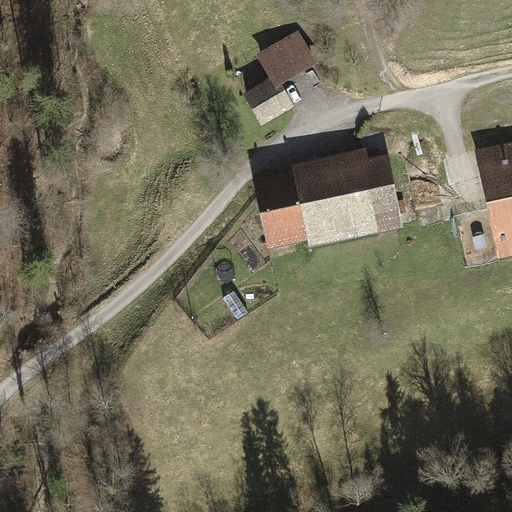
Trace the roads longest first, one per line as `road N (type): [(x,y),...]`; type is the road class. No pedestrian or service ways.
road 1 (unclassified): [(0,393),(127,295),(266,155),(333,120),(442,89)]
road 2 (track): [(71,340),(83,511)]
